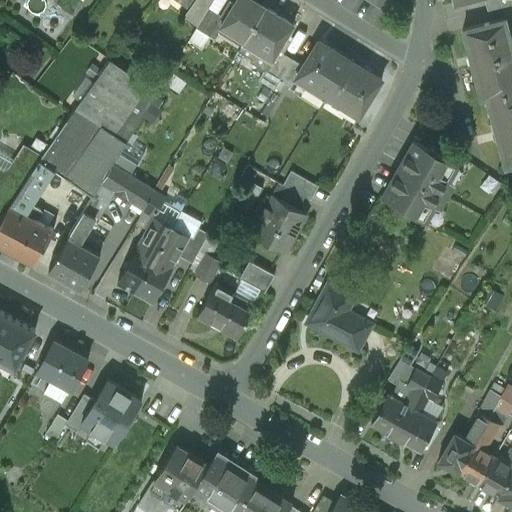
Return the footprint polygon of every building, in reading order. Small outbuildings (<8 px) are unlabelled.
[(198,25),(213,0),(195,0),(184,16),(198,25)] [(220,15),(226,5),(230,0),(213,0),(198,25),(196,28),(214,38),(221,26),(225,18),(220,15)] [(244,41),(265,7),(254,0),(236,0),(233,6),(226,5),(220,15),(225,18),(221,26),(244,41)] [(385,12),(392,0),(376,0),(374,5),(385,12)] [(511,0),(484,0),(487,11),(511,4),(511,0)] [(244,41),(272,59),(278,51),(282,53),(290,41),(287,36),(294,24),(265,7),(244,41)] [(486,98),(511,91),(511,42),(505,18),(462,29),(481,100),(486,98)] [(327,96),(350,60),(318,39),(303,64),(297,78),(327,96)] [(292,59),(282,53),(278,51),(272,59),(259,78),(274,88),(281,80),(292,59)] [(9,205),(54,229),(68,238),(84,211),(156,92),(110,59),(75,108),(38,161),(9,205)] [(297,78),(303,64),(292,59),(281,80),(291,86),(297,78)] [(327,96),(359,117),(382,78),(350,60),(327,96)] [(511,91),(486,98),(505,168),(511,166),(511,91)] [(429,149),(415,141),(383,196),(397,205),(395,208),(409,216),(410,212),(425,220),(434,205),(440,208),(454,184),(448,180),(457,165),(442,156),(444,153),(431,145),(429,149)] [(9,159),(17,167),(33,151),(25,143),(9,159)] [(283,185),(305,197),(309,199),(317,185),(291,170),(283,185)] [(272,194),(298,209),(305,197),(283,185),(279,182),(272,194)] [(298,209),(272,194),(266,206),(260,202),(252,215),(264,222),(256,236),(286,253),(308,215),(298,209)] [(155,216),(118,282),(136,292),(156,257),(173,226),(172,226),(180,212),(163,203),(155,216)] [(54,229),(9,205),(0,221),(0,245),(34,264),(54,229)] [(84,211),(68,238),(49,270),(80,288),(100,255),(79,243),(95,217),(84,211)] [(213,275),(215,254),(200,253),(198,274),(213,275)] [(156,257),(136,292),(153,302),(173,266),(156,257)] [(328,283),(318,303),(321,305),(312,323),(337,337),(336,339),(351,347),(352,345),(357,348),(371,323),(369,322),(367,327),(343,315),(353,297),(328,283)] [(232,293),(214,285),(197,316),(238,338),(247,320),(246,319),(254,304),(253,303),(251,307),(231,297),(232,293)] [(35,330),(0,310),(0,359),(14,368),(35,330)] [(88,359),(54,340),(38,370),(39,371),(38,374),(51,381),(44,392),(62,402),(70,388),(72,389),(88,359)] [(371,424),(396,437),(429,375),(416,368),(406,385),(411,388),(404,402),(388,394),(371,424)] [(429,375),(396,437),(420,451),(437,421),(421,412),(426,402),(430,405),(443,383),(429,375)] [(142,399),(108,379),(95,400),(81,422),(115,442),(142,399)] [(455,432),(438,461),(458,472),(458,471),(490,418),(501,396),(490,389),(478,412),(479,412),(464,438),(455,432)] [(81,422),(95,400),(84,393),(67,419),(65,424),(77,430),(81,422)] [(65,424),(67,419),(58,414),(46,434),(56,440),(65,424)] [(458,471),(479,484),(495,456),(485,450),(500,424),(490,418),(458,471)] [(177,444),(154,479),(168,487),(160,499),(179,511),(193,488),(208,464),(177,444)] [(511,451),(505,462),(495,456),(479,484),(500,496),(511,474),(511,451)] [(208,464),(193,488),(231,511),(233,511),(254,479),(223,459),(224,457),(217,453),(216,454),(215,454),(208,464)] [(511,474),(500,496),(499,497),(511,504),(511,474)] [(292,503),(254,479),(233,511),(285,511),(291,504),(292,503)] [(312,511),(331,511),(337,502),(323,494),(312,511)] [(331,511),(362,511),(365,509),(341,496),(337,502),(331,511)]
